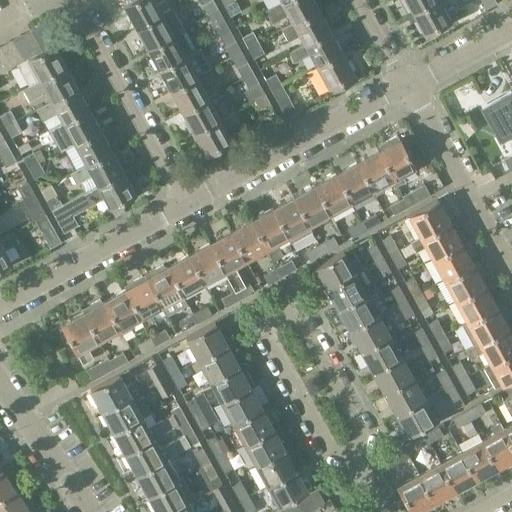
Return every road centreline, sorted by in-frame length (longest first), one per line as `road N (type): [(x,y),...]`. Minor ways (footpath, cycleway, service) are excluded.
road 1 (residential): [(354,465),(330,453),(265,333),(267,321),(286,309),(298,317),(366,440)]
road 2 (residential): [(185,204),(408,85)]
road 3 (residential): [(185,204),(68,0)]
road 4 (residential): [(511,274),(408,85)]
road 5 (residential): [(0,304),(185,204)]
road 6 (residential): [(92,511),(0,371)]
